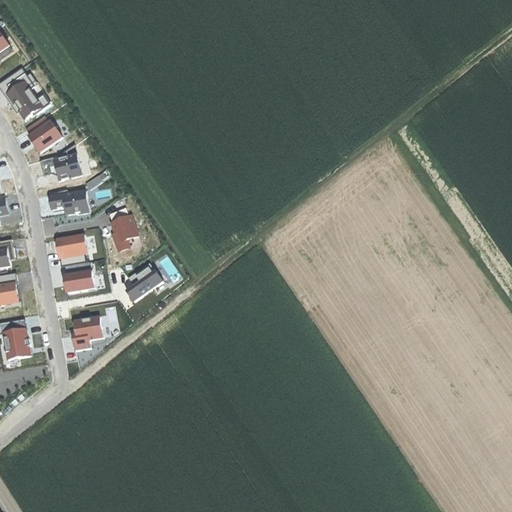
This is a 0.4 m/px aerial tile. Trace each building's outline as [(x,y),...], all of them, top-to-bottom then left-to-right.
[(13,45),(4,33),(0,35),(0,53),(11,47),(13,45)] [(0,60),(14,51),(11,47),(0,53),(0,60)] [(28,77),(22,69),(0,83),(0,91),(19,119),(24,115),(27,119),(52,102),(33,74),(28,77)] [(33,138),(52,125),(47,118),(29,131),(33,138)] [(44,153),(67,137),(57,122),(52,125),(33,138),(44,153)] [(85,175),(80,153),(57,159),(60,172),(62,180),(85,175)] [(60,172),(57,159),(45,162),(48,175),(60,172)] [(90,191),(52,196),(54,208),(69,205),(70,216),(94,213),(90,191)] [(0,226),(4,226),(3,216),(12,215),(9,197),(0,198),(0,226)] [(118,224),(135,217),(133,211),(115,218),(118,224)] [(142,236),(135,217),(118,224),(125,242),(142,236)] [(93,255),(89,235),(59,241),(63,260),(88,255),(93,255)] [(0,268),(15,266),(14,260),(17,260),(14,241),(1,243),(3,253),(0,252),(0,268)] [(89,262),(88,255),(63,260),(64,266),(89,262)] [(69,276),(94,272),(93,263),(68,267),(69,276)] [(137,286),(159,270),(154,263),(133,279),(137,286)] [(137,303),(167,281),(159,270),(137,286),(129,292),(137,303)] [(99,287),(97,272),(94,272),(69,276),(67,277),(69,292),(99,287)] [(0,286),(20,284),(19,274),(0,276),(0,286)] [(0,307),(24,303),(20,284),(0,286),(0,307)] [(101,316),(73,320),(78,350),(92,348),(91,340),(105,338),(101,316)] [(7,333),(29,329),(27,320),(1,324),(2,334),(7,333)] [(36,356),(31,329),(29,329),(7,333),(12,360),(36,356)]
